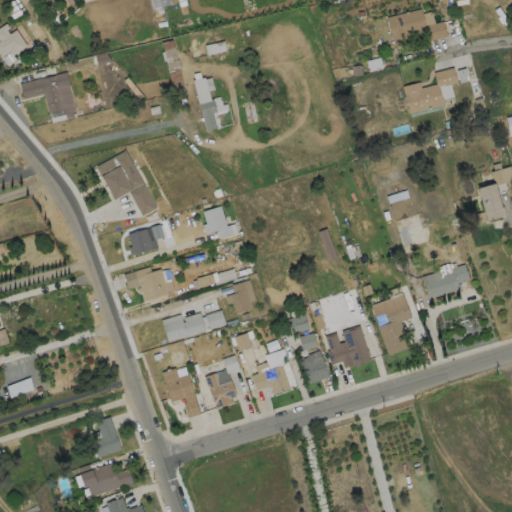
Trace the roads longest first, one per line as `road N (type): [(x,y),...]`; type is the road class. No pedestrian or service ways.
road 1 (residential): [(178,511),(80,231),(0,119)]
road 2 (residential): [(511,350),(163,456)]
